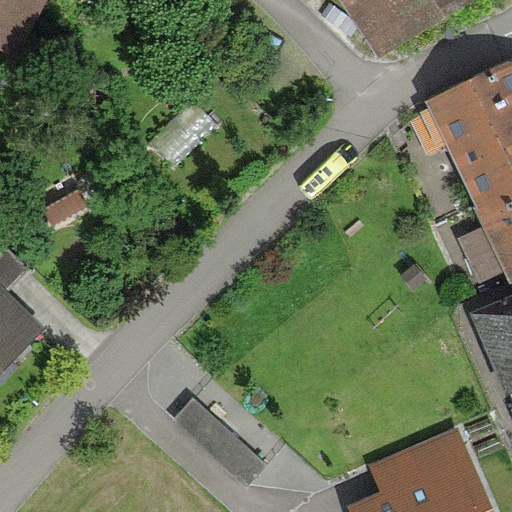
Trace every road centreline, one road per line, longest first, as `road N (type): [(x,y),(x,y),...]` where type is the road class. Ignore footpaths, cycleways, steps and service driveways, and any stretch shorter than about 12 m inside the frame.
road 1 (residential): [(398,104),(240,237),(0,492)]
road 2 (residential): [(398,104),(273,0)]
road 3 (residential): [(511,7),(398,104)]
